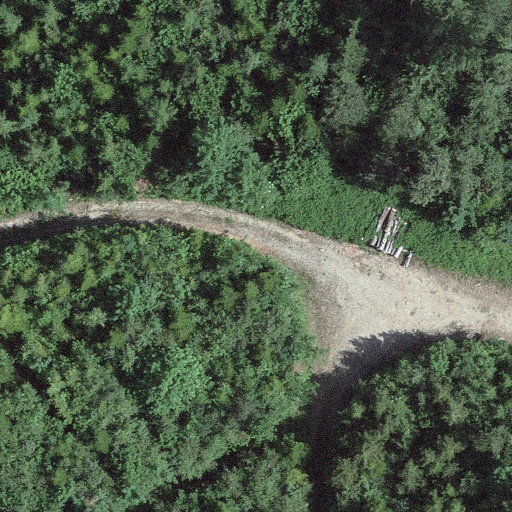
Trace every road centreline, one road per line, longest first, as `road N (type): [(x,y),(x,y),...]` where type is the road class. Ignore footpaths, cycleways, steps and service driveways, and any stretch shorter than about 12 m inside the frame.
road 1 (track): [(0,240),(152,213),(224,221),(511,317)]
road 2 (track): [(288,511),(323,331),(292,284),(224,221)]
